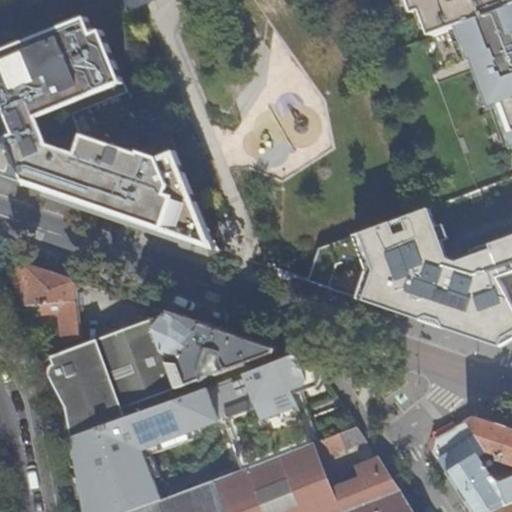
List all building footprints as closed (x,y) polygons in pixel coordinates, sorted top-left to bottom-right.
[(410,0),(403,0),(407,9),(413,7),(410,0)] [(511,0),(410,0),(413,7),(416,15),(419,14),(423,13),(429,28),(433,38),(447,33),(511,8),(511,0)] [(511,8),(447,33),(459,64),(468,60),(477,85),(488,80),(492,90),(486,92),(493,110),(498,107),(511,143),(511,8)] [(424,30),(429,28),(423,13),(419,14),(424,30)] [(7,138),(27,184),(28,181),(65,194),(67,187),(74,190),(80,192),(78,198),(144,221),(147,214),(162,220),(160,226),(162,227),(162,229),(216,248),(175,148),(158,155),(139,149),(138,153),(77,132),(68,111),(124,88),(101,30),(93,33),(86,18),(0,54),(0,122),(5,133),(7,138)] [(0,175),(27,184),(7,138),(0,140),(0,175)] [(511,340),(511,298),(501,278),(511,274),(511,238),(490,246),(492,250),(458,262),(450,261),(430,209),(315,252),(306,279),(406,313),(463,333),(502,346),(511,340)] [(63,337),(36,348),(39,353),(64,343),(80,337),(74,280),(46,270),(24,262),(28,304),(43,303),(44,312),(61,311),(63,337)] [(511,274),(501,278),(511,298),(511,274)] [(187,318),(167,311),(125,327),(98,338),(123,407),(157,395),(179,386),(172,368),(203,323),(187,318)] [(275,351),(276,348),(237,334),(203,323),(172,368),(179,386),(275,351)] [(80,337),(64,343),(67,349),(52,355),(54,361),(51,365),(49,368),(50,374),(53,381),(66,406),(72,438),(127,418),(123,407),(98,338),(98,337),(83,343),(80,337)] [(64,343),(39,353),(42,359),(52,355),(67,349),(64,343)] [(242,470),(313,444),(302,416),(294,395),(318,386),(324,374),(294,354),(182,397),(127,418),(72,438),(75,457),(85,511),(129,511),(162,500),(143,451),(198,430),(200,425),(205,427),(219,422),(218,418),(227,415),(241,452),(236,454),(242,470)] [(127,418),(182,397),(179,386),(157,395),(123,407),(127,418)] [(511,465),(511,430),(476,418),(437,439),(434,454),(447,474),(476,456),(478,459),(488,454),(499,457),(499,461),(511,465)] [(347,511),(399,492),(386,472),(378,460),(357,469),(361,479),(331,491),(319,459),(366,441),(357,427),(313,444),(242,470),(178,494),(172,496),(168,498),(162,500),(129,511),(347,511)] [(511,465),(499,461),(499,457),(488,454),(478,459),(476,456),(447,474),(460,493),(472,511),(493,511),(511,504),(511,465)] [(412,511),(399,492),(347,511),(412,511)]
